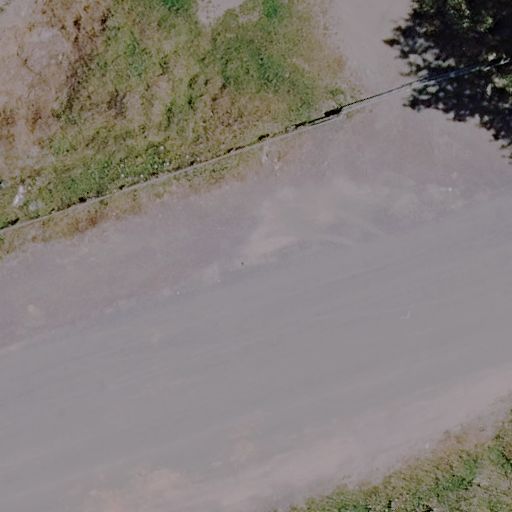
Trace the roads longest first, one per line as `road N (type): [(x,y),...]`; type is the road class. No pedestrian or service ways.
road 1 (secondary): [(47,0),(246,511)]
road 2 (residential): [(0,450),(511,276)]
